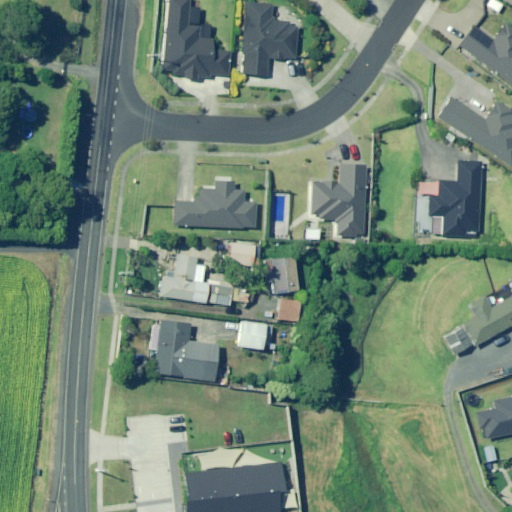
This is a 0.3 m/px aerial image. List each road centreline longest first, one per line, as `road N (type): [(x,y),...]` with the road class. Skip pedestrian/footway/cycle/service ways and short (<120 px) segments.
road 1 (tertiary): [(75,496),(77,370),(103,119)]
road 2 (residential): [(380,53),(334,106),(297,128),(103,119)]
